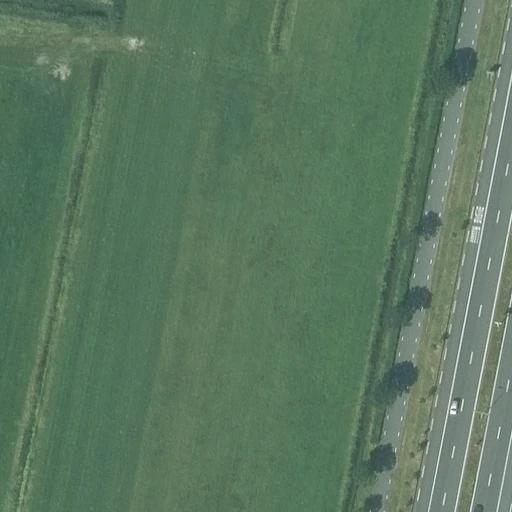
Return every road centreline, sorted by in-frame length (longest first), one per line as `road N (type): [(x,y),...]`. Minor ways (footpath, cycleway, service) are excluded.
road 1 (unclassified): [(475,0),(381,511)]
road 2 (primary): [(511,109),(436,511)]
road 3 (track): [(194,56),(0,24)]
